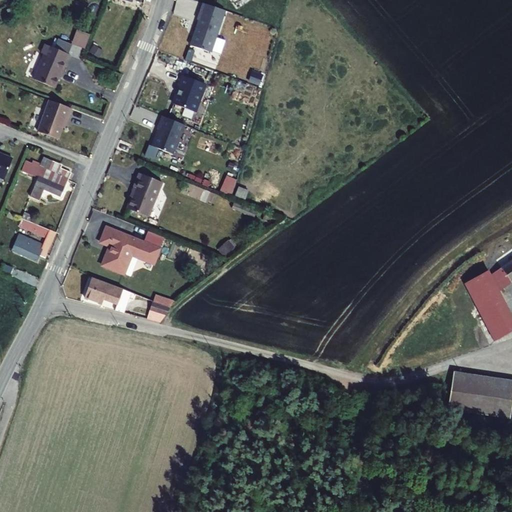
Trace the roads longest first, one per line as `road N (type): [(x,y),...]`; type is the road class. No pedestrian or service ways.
road 1 (residential): [(42,301),(365,379),(404,379),(459,360),(511,367)]
road 2 (tertiary): [(42,301),(163,0)]
